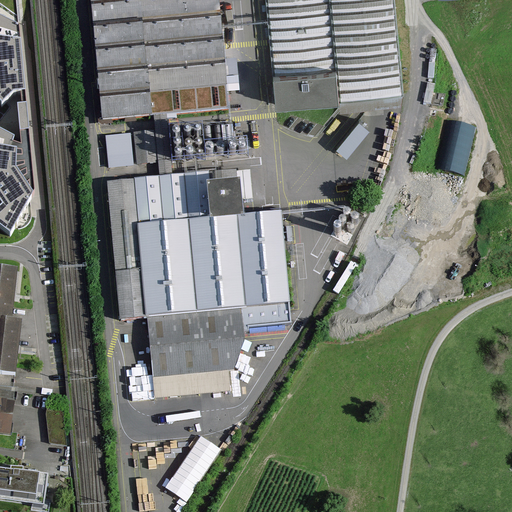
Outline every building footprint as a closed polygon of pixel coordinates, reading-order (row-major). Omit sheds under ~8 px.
[(89,0),(100,121),(226,110),(215,0),(89,0)] [(265,0),(274,90),(275,105),(401,93),(391,0),(265,0)] [(18,30),(0,21),(0,104),(2,108),(13,97),(18,96),(24,96),(18,30)] [(15,175),(31,200),(34,195),(24,96),(18,96),(18,108),(14,109),(18,143),(14,142),(9,155),(16,156),(15,175)] [(468,173),(476,122),(457,119),(453,144),(447,143),(442,168),(468,173)] [(359,122),(337,149),(346,156),(368,130),(359,122)] [(167,131),(105,139),(109,169),(171,160),(167,131)] [(14,142),(0,134),(0,232),(11,241),(31,200),(15,175),(16,156),(9,155),(14,142)] [(240,174),(106,185),(118,326),(146,323),(151,379),(234,372),(245,342),(244,330),(276,327),(290,326),(280,212),(277,216),(243,219),(240,174)] [(15,273),(0,271),(0,377),(14,379),(16,380),(19,348),(21,328),(10,327),(13,296),(15,273)] [(14,379),(0,377),(0,385),(13,387),(14,379)] [(14,406),(0,403),(0,434),(9,436),(14,406)] [(63,413),(47,410),(45,416),(49,444),(67,447),(63,413)] [(8,472),(0,470),(0,501),(31,506),(31,510),(47,511),(48,511),(51,499),(45,498),(48,477),(8,472)]
